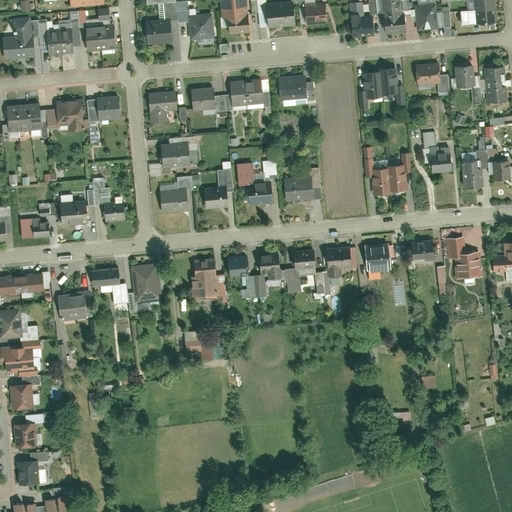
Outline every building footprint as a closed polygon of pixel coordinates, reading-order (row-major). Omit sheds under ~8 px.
[(107,6),(106,0),(70,0),(71,9),(107,6)] [(220,0),(223,21),(228,21),(248,19),(246,0),(220,0)] [(290,0),(267,2),(269,28),(296,26),(294,0),(290,0)] [(383,0),(387,36),(403,34),(407,34),(405,14),(401,14),(400,0),(383,0)] [(495,0),(475,0),(476,11),(496,10),(495,0)] [(306,3),(308,24),(328,23),(327,1),(306,3)] [(415,4),(418,33),(444,31),(441,2),(415,4)] [(350,5),(353,39),(366,37),(375,37),(373,16),(364,17),(363,4),(350,5)] [(496,10),(476,11),(477,27),(498,25),(496,10)] [(89,25),(100,25),(99,23),(113,22),(113,13),(101,14),(102,18),(81,20),(81,26),(89,25)] [(186,16),(188,42),(215,40),(213,14),(186,16)] [(145,19),(147,46),(178,43),(175,16),(145,19)] [(33,36),(31,19),(14,20),(16,38),(4,39),(5,60),(36,57),(34,36),(33,36)] [(228,21),(229,36),(250,34),(248,19),(228,21)] [(117,50),(115,26),(100,27),(102,52),(117,50)] [(102,52),(100,27),(86,28),(88,53),(102,52)] [(74,53),(72,31),(60,32),(62,54),(74,53)] [(62,54),(60,32),(48,33),(49,55),(62,54)] [(443,86),(441,62),(416,64),(418,88),(443,86)] [(475,88),(473,65),(455,66),(457,90),(475,88)] [(506,85),(504,67),(484,69),(486,87),(506,85)] [(399,96),(397,70),(379,71),(380,74),(382,98),(399,96)] [(382,100),(382,98),(380,74),(363,75),(366,102),(382,100)] [(274,79),(276,104),(303,102),(301,76),(274,79)] [(264,105),(262,79),(247,80),(249,107),(264,105)] [(249,107),(247,80),(231,82),(233,108),(249,107)] [(217,111),(214,85),(191,87),(194,113),(217,111)] [(507,103),(506,85),(486,87),(488,105),(507,103)] [(179,111),(177,89),(148,91),(151,125),(169,124),(168,112),(179,111)] [(123,120),(121,94),(97,96),(99,122),(123,120)] [(83,122),(81,101),(57,103),(59,124),(69,124),(70,134),(82,133),(81,123),(83,122)] [(42,131),(40,102),(29,103),(31,132),(42,131)] [(31,132),(29,103),(18,104),(20,133),(31,132)] [(20,133),(18,104),(7,105),(9,134),(20,133)] [(458,114),(457,123),(466,124),(467,115),(458,114)] [(488,137),(497,136),(496,125),(486,126),(488,137)] [(436,131),(425,132),(426,145),(437,144),(436,131)] [(190,144),(161,146),(163,170),(192,168),(190,144)] [(429,148),(432,175),(453,173),(451,146),(429,148)] [(278,174),(277,159),(264,160),(265,175),(278,174)] [(493,162),(494,182),(510,181),(508,161),(493,162)] [(462,163),(464,191),(484,190),(481,162),(462,163)] [(162,163),(152,163),(152,175),(163,174),(162,163)] [(388,170),(390,195),(408,193),(406,169),(388,170)] [(371,171),(374,197),(390,195),(388,170),(371,171)] [(285,179),(287,202),(315,199),(313,177),(285,179)] [(249,183),(251,206),(273,204),(271,181),(249,183)] [(161,190),(163,213),(189,210),(187,188),(161,190)] [(205,189),(207,209),(229,207),(227,188),(205,189)] [(60,203),(62,226),(88,224),(86,201),(60,203)] [(105,204),(107,222),(127,221),(125,202),(105,204)] [(22,222),(23,240),(50,238),(49,219),(22,222)] [(479,252),(467,253),(465,237),(447,239),(449,261),(455,261),(457,280),(481,278),(479,252)] [(435,261),(433,241),(411,243),(413,263),(435,261)] [(494,274),(511,272),(511,242),(504,243),(505,257),(492,258),(494,274)] [(407,245),(397,245),(397,257),(407,257),(407,245)] [(352,269),(350,246),(327,248),(330,282),(341,281),(340,270),(352,269)] [(391,272),(389,246),(365,248),(368,274),(391,272)] [(318,275),(315,250),(293,252),(296,277),(318,275)] [(282,281),(280,255),(261,257),(263,277),(268,277),(269,282),(282,281)] [(250,275),(248,257),(228,259),(230,277),(250,275)] [(192,280),(193,299),(219,297),(216,258),(194,260),(196,279),(192,280)] [(163,301),(160,263),(132,265),(135,303),(163,301)] [(440,266),(441,292),(448,292),(447,265),(440,266)] [(121,286),(120,267),(91,270),(93,289),(121,286)] [(44,293),(43,273),(20,275),(22,295),(44,293)] [(0,297),(22,295),(20,275),(0,276),(0,297)] [(93,320),(91,292),(59,295),(61,323),(93,320)] [(0,341),(23,339),(20,309),(0,310),(0,341)] [(199,330),(188,331),(189,358),(221,357),(220,337),(200,338),(199,330)] [(34,372),(32,345),(0,348),(2,364),(5,363),(6,375),(34,372)] [(499,363),(491,364),(492,380),(500,379),(499,363)] [(423,376),(424,388),(438,387),(437,375),(423,376)] [(33,385),(10,387),(12,412),(35,410),(33,385)] [(101,392),(92,393),(92,415),(101,415),(101,392)] [(36,423),(14,425),(17,452),(38,450),(36,423)] [(37,461),(18,463),(20,488),(39,486),(37,461)] [(68,511),(68,498),(46,500),(46,511),(68,511)]
